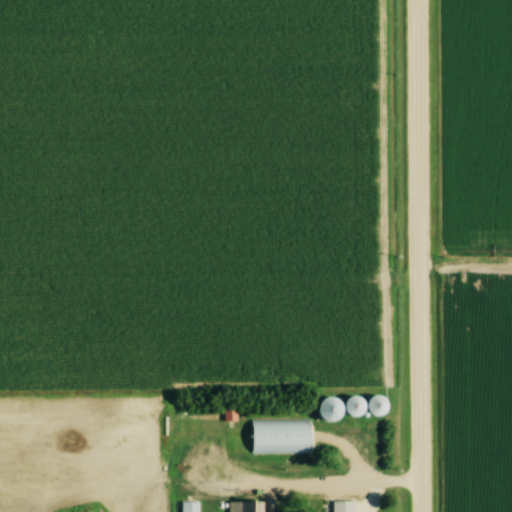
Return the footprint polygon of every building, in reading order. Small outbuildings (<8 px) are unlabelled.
[(370,409),(378,418),(391,406),(380,394),(369,404),(359,393),(347,406),(359,419),(370,409)] [(344,398),(325,398),(325,420),(344,420),(344,398)] [(237,421),(237,408),(226,408),(226,421),(237,421)] [(239,429),(297,428),(298,460),(240,461),(239,429)] [(265,511),(265,500),(229,500),(229,511),(265,511)] [(333,511),(359,511),(359,500),(333,500),(333,511)] [(182,501),(182,511),(199,511),(199,501),(182,501)]
